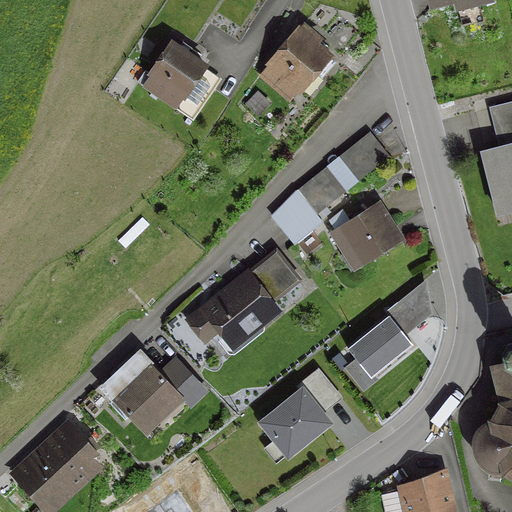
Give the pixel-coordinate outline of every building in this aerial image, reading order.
[(269,65),(259,75),(287,100),(297,89),(299,91),(314,73),(319,78),(333,63),(327,58),(327,57),(303,37),(308,32),(302,26),(297,31),(296,30),(267,64),(269,65)] [(150,75),(142,87),(191,120),(210,92),(213,88),(196,76),(203,66),(169,44),(149,74),(150,75)] [(391,157),(370,131),(357,143),(377,168),(391,157)] [(377,168),(357,143),(328,167),(347,191),(377,168)] [(511,145),(483,152),(489,174),(486,175),(496,214),(511,209),(511,145)] [(347,191),(328,167),(270,214),(295,244),(323,221),(318,215),(347,191)] [(360,265),(399,240),(376,204),(362,213),(358,206),(350,214),(353,219),(330,233),(342,252),(349,248),(360,265)] [(201,310),(230,346),(275,310),(268,302),(296,280),(274,252),(201,310)] [(368,370),(408,339),(389,315),(350,346),(368,370)] [(511,343),(505,345),(499,355),(501,363),(489,366),(499,403),(497,403),(497,405),(489,420),(488,420),(488,422),(480,427),(475,433),(472,441),(471,449),(473,454),(475,459),(478,463),(482,467),(491,472),(501,472),(501,474),(503,473),(511,478),(511,343)] [(177,395),(138,354),(102,389),(139,428),(160,408),(161,410),(177,395)] [(285,448),(328,415),(304,382),(260,415),(285,448)] [(44,450),(41,447),(12,474),(46,511),(64,495),(60,490),(84,468),(78,463),(90,452),(68,428),(44,450)] [(404,511),(451,511),(442,472),(399,488),(404,511)]
